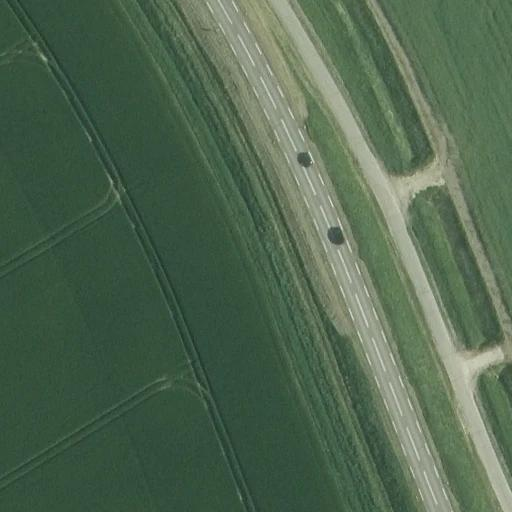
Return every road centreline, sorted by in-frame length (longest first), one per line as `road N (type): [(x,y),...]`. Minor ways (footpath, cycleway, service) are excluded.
road 1 (unclassified): [(511,510),(387,204),(279,0)]
road 2 (secondary): [(440,511),(286,129),(220,0)]
